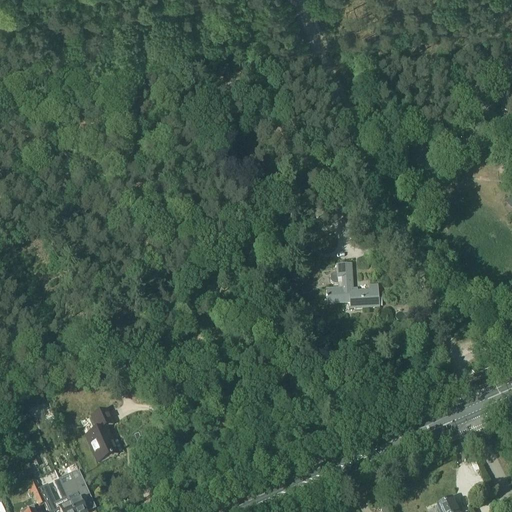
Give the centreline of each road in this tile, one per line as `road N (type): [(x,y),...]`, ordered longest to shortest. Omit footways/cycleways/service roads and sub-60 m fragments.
road 1 (unclassified): [(476,407),(301,0)]
road 2 (primary): [(246,511),(466,411)]
